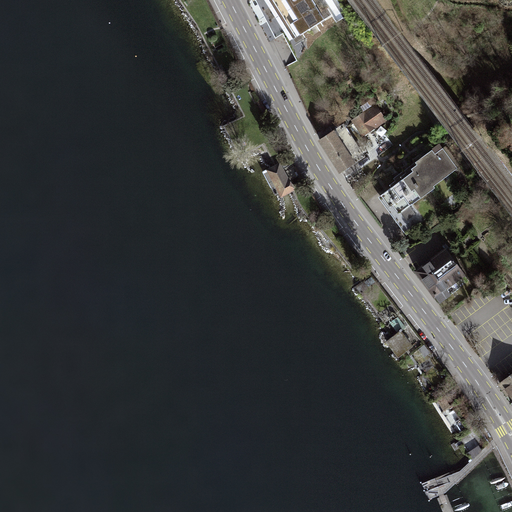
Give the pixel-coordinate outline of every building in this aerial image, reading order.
[(268,0),(291,39),(332,16),(336,22),(345,17),(335,0),(268,0)] [(350,75),(344,80),(348,85),(354,81),(350,75)] [(375,106),(353,120),(363,135),(385,120),(375,106)] [(344,124),(319,140),(340,172),(365,157),(344,124)] [(391,187),(381,195),(409,234),(426,221),(413,204),(435,188),(434,186),(458,169),(440,144),(398,175),(400,177),(389,185),(391,187)] [(280,164),(267,170),(280,197),(293,190),(280,164)] [(446,249),(416,271),(439,303),(469,281),(446,249)] [(400,331),(385,342),(398,359),(413,348),(400,331)] [(511,373),(499,383),(511,400),(511,373)]
